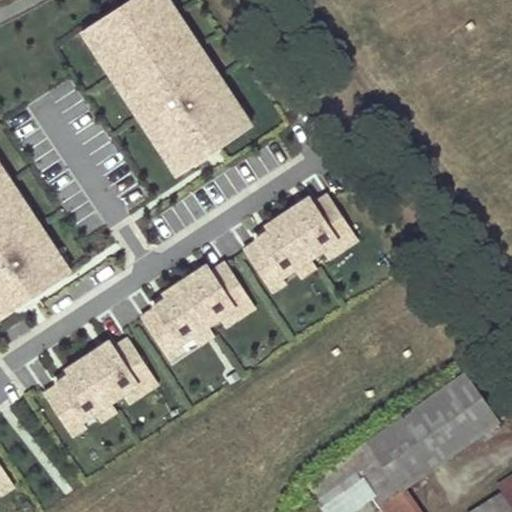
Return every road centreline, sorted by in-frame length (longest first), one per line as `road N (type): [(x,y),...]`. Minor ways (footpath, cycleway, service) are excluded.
road 1 (residential): [(147,273),(323,161)]
road 2 (residential): [(47,103),(147,273)]
road 3 (residential): [(0,370),(147,273)]
